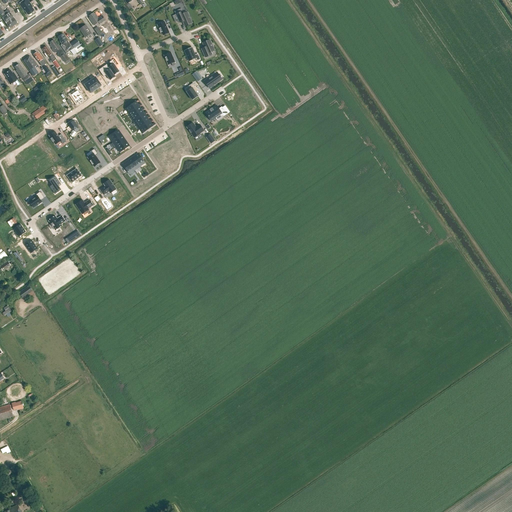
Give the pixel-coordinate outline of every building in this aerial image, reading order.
[(25,11),(28,16),(35,11),(32,7),(33,7),(30,3),(33,1),(32,0),(25,0),(19,4),(19,5),(19,4),(24,11),(25,11)] [(179,23),(183,22),(185,27),(192,23),(187,12),(184,14),(183,12),(176,15),(179,23)] [(10,29),(18,23),(10,13),(3,18),(10,28),(10,29)] [(89,18),(94,26),(99,22),(100,24),(106,20),(102,15),(99,18),(95,13),(94,14),(93,13),(89,16),(90,17),(89,18)] [(165,22),(157,25),(161,35),(162,34),(163,36),(169,33),(165,22)] [(88,37),(90,39),(93,37),(91,35),(92,34),(86,25),(80,29),(86,38),(88,37)] [(61,46),(67,54),(80,44),(77,40),(70,45),(68,41),(63,34),(58,37),(60,41),(62,45),(61,46)] [(99,37),(95,40),(99,47),(103,44),(99,37)] [(50,45),(53,49),(52,49),(54,53),(57,51),(59,53),(62,51),(58,45),(57,45),(54,40),(50,43),(51,44),(50,45)] [(201,49),(205,58),(212,55),(211,53),(215,51),(210,40),(202,43),(204,48),(201,49)] [(49,56),(51,58),(50,58),(52,61),(55,59),(46,47),(43,49),(45,53),(44,54),(47,58),(49,56)] [(192,48),(184,51),(189,61),(196,58),(197,61),(200,59),(198,54),(195,55),(192,48)] [(63,51),(59,54),(58,55),(60,58),(61,57),(65,63),(69,60),(65,54),(64,54),(63,51)] [(38,54),(37,52),(34,55),(39,62),(41,61),(43,63),(45,62),(39,53),(38,54)] [(171,53),(164,56),(168,65),(171,64),(172,66),(175,65),(174,62),(175,62),(171,53)] [(30,56),(24,61),(30,70),(31,70),(32,71),(31,72),(32,74),(34,76),(38,73),(37,71),(34,67),(37,65),(34,60),(33,60),(30,56)] [(111,65),(109,67),(114,75),(119,72),(112,61),(109,62),(111,65)] [(29,74),(27,75),(23,68),(22,69),(19,64),(15,67),(17,70),(17,71),(22,79),(23,78),(25,82),(31,77),(29,74)] [(115,77),(114,75),(109,67),(107,64),(99,70),(104,77),(107,75),(110,80),(115,77)] [(52,67),(58,76),(61,74),(55,65),(52,67)] [(51,71),(47,66),(42,70),(47,78),(52,74),(50,72),(51,71)] [(7,80),(11,85),(18,79),(14,73),(13,74),(10,70),(5,74),(8,79),(7,80)] [(196,72),(192,74),(198,82),(201,79),(196,72)] [(215,74),(205,81),(209,88),(220,81),(215,74)] [(96,77),(90,81),(96,90),(100,88),(99,87),(101,85),(96,77)] [(96,90),(90,81),(85,85),(91,93),(93,91),(93,92),(96,90)] [(193,83),(185,89),(192,100),(198,96),(194,91),(197,89),(193,83)] [(83,99),(79,93),(82,92),(78,86),(75,88),(77,91),(71,95),(77,103),(83,99)] [(136,102),(125,109),(128,113),(139,106),(139,107),(142,105),(141,103),(138,105),(136,102)] [(32,114),(36,120),(49,111),(45,105),(32,114)] [(3,106),(0,108),(0,110),(4,116),(8,113),(3,106)] [(139,106),(128,113),(131,117),(141,110),(142,111),(145,109),(144,107),(141,109),(139,107),(139,106)] [(206,113),(211,121),(222,114),(224,116),(227,114),(222,107),(219,109),(217,106),(206,113)] [(141,110),(131,117),(134,121),(144,114),(145,115),(147,113),(146,111),(144,113),(142,111),(141,110)] [(52,112),(37,121),(41,128),(56,119),(52,112)] [(144,114),(134,121),(136,125),(147,118),(148,119),(150,117),(149,115),(146,117),(145,115),(144,114)] [(147,118),(136,125),(139,129),(150,122),(150,123),(153,121),(152,119),(149,121),(148,119),(147,118)] [(74,120),(68,124),(72,129),(73,130),(70,135),(73,137),(76,133),(79,131),(77,125),(74,120)] [(150,122),(139,129),(142,134),(153,126),(156,124),(154,123),(152,125),(150,123),(150,122)] [(191,122),(186,126),(193,137),(199,133),(199,132),(203,130),(199,124),(195,127),(191,122)] [(118,130),(109,137),(113,142),(122,135),(118,130)] [(53,142),(56,145),(61,141),(63,144),(67,142),(61,134),(58,136),(56,133),(54,134),(53,133),(49,136),(51,139),(53,142)] [(210,134),(206,137),(211,144),(215,141),(210,134)] [(122,135),(113,142),(116,147),(126,141),(122,135)] [(126,141),(116,147),(120,153),(129,146),(126,141)] [(39,146),(29,152),(34,159),(44,152),(39,146)] [(93,153),(88,157),(94,167),(100,163),(95,156),(98,154),(94,149),(91,151),(93,153)] [(139,153),(133,157),(140,167),(145,163),(139,153)] [(22,159),(8,168),(13,175),(26,166),(27,167),(31,164),(26,157),(22,160),(22,159)] [(133,157),(128,161),(135,170),(140,167),(133,157)] [(128,161),(123,164),(129,174),(135,170),(128,161)] [(67,175),(67,176),(72,182),(71,182),(72,183),(72,182),(81,176),(82,176),(81,175),(77,169),(76,169),(77,169),(67,175)] [(56,176),(49,181),(52,185),(50,187),(55,194),(61,190),(58,185),(61,184),(56,176)] [(105,186),(100,190),(104,195),(109,191),(110,193),(116,189),(109,180),(104,184),(105,186)] [(37,196),(29,201),(33,208),(42,202),(41,200),(44,198),(40,192),(36,195),(37,196)] [(107,198),(101,202),(107,211),(113,207),(107,198)] [(82,200),(75,205),(82,215),(89,210),(88,208),(93,205),(89,200),(85,203),(82,200)] [(62,226),(61,224),(65,221),(62,216),(57,219),(55,216),(49,221),(55,230),(62,226)] [(20,224),(14,229),(19,237),(26,232),(20,224)] [(78,231),(69,237),(72,241),(81,235),(78,231)] [(32,240),(25,245),(31,253),(37,249),(32,240)] [(10,265),(6,260),(0,264),(0,267),(2,270),(10,265)] [(22,297),(32,290),(29,286),(19,293),(22,297)] [(13,404),(12,405),(12,407),(13,406),(14,409),(18,408),(17,406),(18,406),(19,408),(23,407),(21,401),(13,404)] [(0,420),(14,417),(10,405),(0,407),(0,420)]
